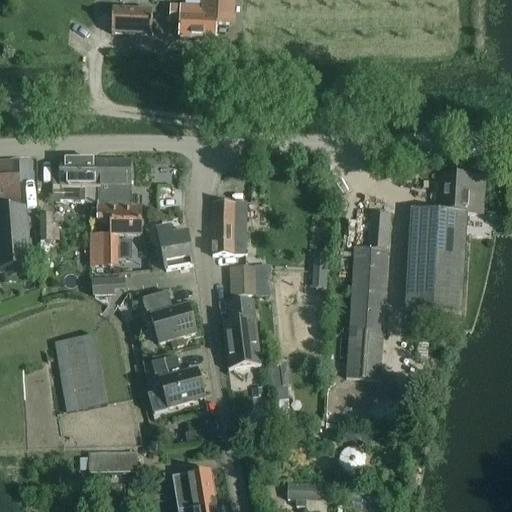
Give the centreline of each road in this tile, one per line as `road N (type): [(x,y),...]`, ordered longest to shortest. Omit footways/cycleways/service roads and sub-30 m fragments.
road 1 (residential): [(242,511),(202,273),(202,144)]
road 2 (tertiary): [(202,144),(511,138)]
road 3 (tertiary): [(0,148),(202,144)]
